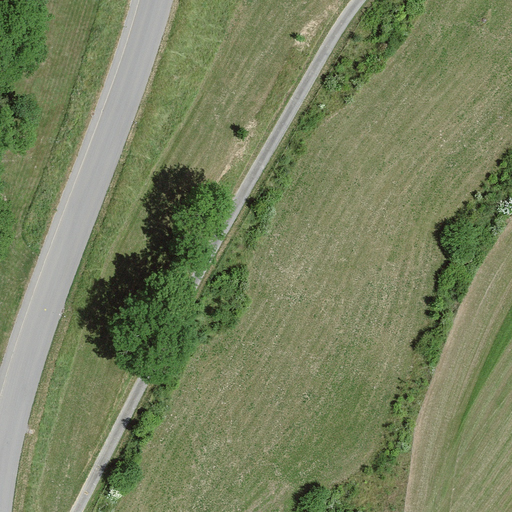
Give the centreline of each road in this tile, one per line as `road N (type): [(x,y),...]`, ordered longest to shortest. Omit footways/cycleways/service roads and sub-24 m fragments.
road 1 (track): [(75,511),(144,375),(360,0)]
road 2 (tertiary): [(156,0),(21,384),(0,481)]
